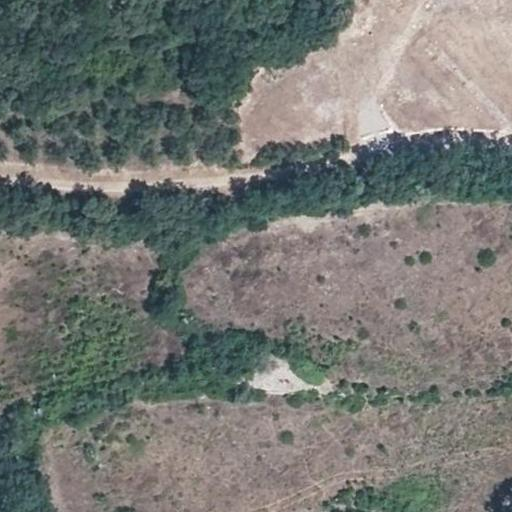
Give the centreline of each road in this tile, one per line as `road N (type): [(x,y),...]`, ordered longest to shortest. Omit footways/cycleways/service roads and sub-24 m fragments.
road 1 (track): [(0,174),(93,185),(217,181),(511,130)]
road 2 (track): [(377,149),(372,99),(424,0)]
